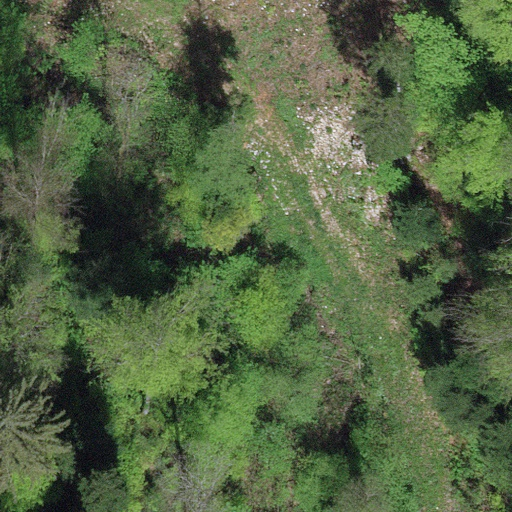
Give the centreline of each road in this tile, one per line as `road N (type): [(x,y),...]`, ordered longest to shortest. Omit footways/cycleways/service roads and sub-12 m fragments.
road 1 (track): [(111,0),(219,85),(289,175),(395,347),(443,511)]
road 2 (track): [(0,171),(148,236)]
